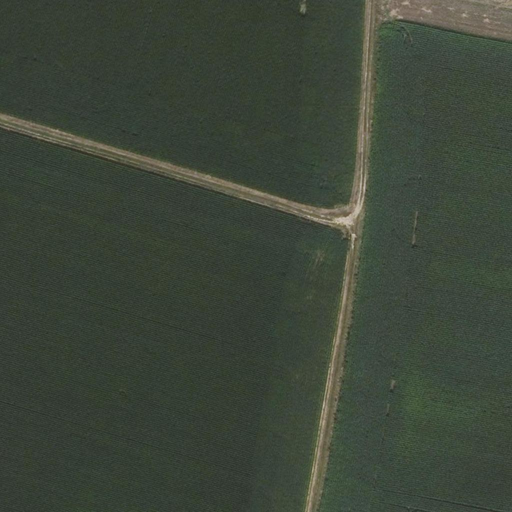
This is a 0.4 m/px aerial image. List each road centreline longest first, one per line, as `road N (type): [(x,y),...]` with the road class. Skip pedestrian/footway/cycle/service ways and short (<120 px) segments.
road 1 (track): [(319,511),(361,227),(380,0)]
road 2 (track): [(361,227),(0,120)]
